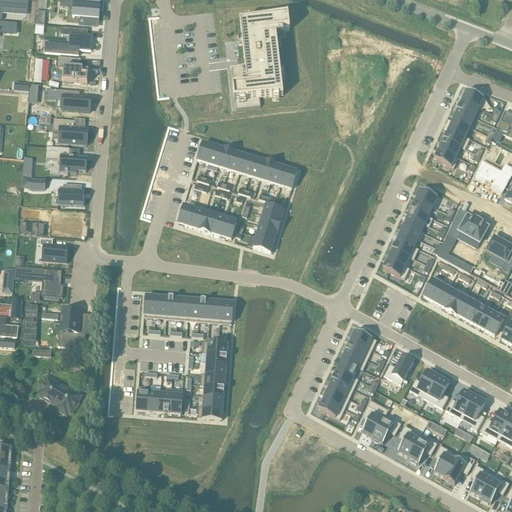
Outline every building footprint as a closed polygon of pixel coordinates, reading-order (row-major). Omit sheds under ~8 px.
[(0,0),(0,21),(2,21),(3,14),(1,14),(1,13),(1,10),(27,12),(27,7),(27,4),(28,4),(28,1),(27,1),(0,0)] [(61,0),(61,7),(73,9),(73,18),(86,19),(85,27),(95,28),(96,28),(96,23),(97,20),(99,20),(100,7),(86,6),(87,2),(67,0),(61,0)] [(35,12),(34,26),(44,27),(46,13),(35,12)] [(245,67),(231,69),(236,112),(260,109),(259,100),(283,97),(276,38),(283,37),(283,32),(290,32),(288,18),(240,24),(245,67)] [(0,23),(0,32),(16,34),(17,25),(0,23)] [(45,54),(44,55),(66,56),(79,57),(77,56),(78,52),(91,53),(92,39),(90,38),(87,38),(88,31),(62,29),(70,30),(69,36),(69,45),(51,44),(51,45),(51,47),(46,46),(46,50),(45,54)] [(57,58),(56,67),(64,68),(63,84),(87,86),(88,72),(80,71),(81,60),(57,58)] [(35,60),(34,83),(41,84),(43,60),(35,60)] [(29,86),(28,102),(37,102),(39,87),(29,86)] [(47,91),(47,100),(63,101),(63,112),(90,114),(90,108),(89,108),(90,101),(80,100),(80,94),(47,91)] [(466,92),(462,103),(479,111),(481,112),(486,101),(466,92)] [(462,103),(457,112),(474,120),(479,111),(462,103)] [(457,112),(452,122),(470,130),(474,120),(457,112)] [(53,127),(53,133),(55,133),(60,134),(59,145),(86,147),(87,140),(87,137),(87,132),(87,131),(84,131),(75,130),(75,123),(54,121),(53,127)] [(452,122),(448,132),(465,140),(466,140),(470,130),(452,122)] [(500,123),(492,140),(500,143),(504,135),(506,136),(508,137),(510,131),(511,132),(511,125),(511,127),(500,123)] [(448,132),(443,142),(461,150),(465,152),(470,142),(466,140),(465,140),(448,132)] [(443,142),(439,151),(456,160),(456,159),(461,150),(443,142)] [(491,143),(487,151),(491,154),(496,146),(491,143)] [(203,145),(197,163),(208,166),(214,147),(209,146),(209,147),(203,145)] [(214,147),(208,166),(219,169),(224,151),(223,151),(214,149),(215,147),(214,147)] [(46,148),(45,160),(57,161),(58,161),(57,164),(58,164),(60,164),(60,173),(65,174),(65,175),(68,175),(68,174),(76,175),(76,173),(86,173),(86,172),(87,163),(87,161),(78,161),(78,159),(69,158),(70,150),(46,148)] [(224,151),(219,169),(229,172),(234,154),(232,153),(224,151)] [(439,151),(434,162),(454,171),(459,160),(456,159),(456,160),(439,151)] [(234,154),(229,172),(239,175),(245,158),(235,155),(235,154),(234,154)] [(245,158),(239,175),(250,179),(255,160),(250,158),(250,159),(245,158)] [(255,160),(250,179),(260,182),(265,163),(265,164),(263,163),(255,161),(256,160),(255,160)] [(265,163),(260,182),(262,182),(270,185),(276,167),(265,163)] [(481,163),(474,179),(475,180),(483,184),(481,189),(482,189),(483,187),(489,191),(488,192),(489,193),(490,192),(501,197),(511,176),(511,174),(509,179),(482,164),(481,163)] [(276,167),(270,185),(281,188),(286,170),(276,167)] [(286,170),(281,188),(291,191),(295,179),(297,172),(292,171),(291,172),(286,170)] [(23,178),(23,188),(45,190),(45,180),(23,178)] [(59,192),(58,206),(83,208),(83,207),(84,198),(82,198),(81,198),(81,194),(82,187),(63,186),(63,188),(63,192),(59,192)] [(420,192),(415,202),(433,210),(435,211),(437,207),(440,201),(420,192)] [(415,202),(411,212),(428,220),(428,219),(433,210),(415,202)] [(265,209),(262,218),(281,224),(281,223),(280,223),(283,213),(266,207),(265,209)] [(21,208),(20,217),(36,219),(36,209),(21,208)] [(183,211),(178,227),(184,229),(184,227),(189,229),(195,211),(184,208),(183,211)] [(195,211),(189,229),(199,232),(199,233),(205,214),(196,211),(195,211)] [(410,213),(407,219),(425,227),(424,228),(429,230),(433,221),(428,219),(428,220),(411,212),(410,213)] [(205,214),(199,233),(210,236),(215,217),(205,214)] [(215,217),(210,236),(210,235),(219,238),(220,238),(219,239),(220,240),(226,221),(215,217)] [(53,218),(52,235),(79,238),(80,232),(81,233),(82,225),(80,225),(81,220),(71,219),(71,218),(63,218),(63,219),(53,218)] [(262,218),(259,229),(278,234),(278,231),(281,224),(262,218)] [(453,225),(447,237),(456,242),(460,235),(479,245),(488,229),(481,225),(482,224),(475,220),(474,222),(467,218),(461,229),(459,228),(459,227),(453,225)] [(407,219),(404,227),(421,235),(421,234),(424,228),(425,227),(407,219)] [(226,221),(220,240),(225,241),(225,240),(231,242),(236,224),(226,221)] [(43,236),(44,224),(20,222),(19,234),(43,236)] [(404,227),(400,234),(418,243),(417,243),(420,244),(424,235),(421,234),(421,235),(404,227)] [(259,229),(256,239),(274,244),(277,234),(278,235),(278,234),(259,229)] [(400,234),(397,242),(414,250),(417,244),(417,243),(418,243),(400,234)] [(256,239),(253,250),(272,255),(274,250),(272,250),(274,244),(256,239)] [(493,240),(486,253),(505,264),(501,271),(509,275),(511,270),(511,258),(509,257),(511,251),(511,249),(501,244),(502,243),(501,243),(500,244),(493,240)] [(40,241),(40,247),(44,247),(44,249),(42,263),(66,265),(68,249),(52,247),(53,242),(40,241)] [(397,242),(392,252),(409,260),(412,261),(411,261),(414,262),(419,252),(414,250),(397,242)] [(392,252),(388,262),(405,270),(407,271),(407,270),(411,263),(411,261),(412,261),(409,260),(392,252)] [(388,262),(383,272),(395,278),(404,282),(409,271),(407,270),(407,271),(405,270),(388,262)] [(15,272),(14,281),(19,281),(19,280),(44,282),(42,298),(62,300),(63,287),(59,287),(60,278),(58,278),(58,273),(62,273),(24,269),(15,269),(15,272)] [(5,271),(3,286),(13,286),(14,281),(15,272),(5,271)] [(435,278),(423,299),(432,303),(444,283),(435,278)] [(511,285),(505,282),(500,293),(507,297),(511,286),(511,285)] [(444,283),(432,303),(439,308),(449,291),(442,287),(444,283)] [(449,291),(439,308),(446,311),(446,312),(458,291),(458,290),(455,295),(449,291)] [(458,291),(446,312),(452,315),(456,317),(468,296),(458,291)] [(468,296),(456,317),(456,318),(457,317),(464,321),(474,302),(467,298),(468,296)] [(146,298),(144,320),(155,321),(157,299),(146,298)] [(157,299),(155,321),(166,322),(168,300),(157,299)] [(12,306),(11,320),(21,321),(22,302),(23,301),(12,300),(12,306)] [(168,300),(166,322),(177,323),(179,301),(168,300)] [(179,301),(177,323),(188,323),(189,301),(179,301)] [(189,301),(188,323),(198,324),(200,302),(199,302),(189,301)] [(200,302),(198,324),(209,325),(211,303),(200,302)] [(474,302),(464,321),(471,325),(481,306),(474,302)] [(211,303),(209,325),(220,326),(222,304),(211,303)] [(222,304),(220,326),(231,327),(233,305),(222,304)] [(481,306),(471,325),(478,329),(489,310),(481,306)] [(26,307),(24,348),(36,349),(38,307),(26,307)] [(489,310),(478,329),(482,331),(486,333),(496,314),(489,310)] [(61,327),(61,328),(62,328),(62,333),(69,334),(68,349),(67,349),(67,350),(87,351),(83,350),(85,336),(96,337),(98,317),(97,317),(97,326),(84,325),(85,317),(73,316),(73,312),(64,311),(63,319),(61,319),(63,319),(62,324),(61,324),(62,324),(62,327),(61,327)] [(496,314),(486,333),(494,338),(496,335),(503,321),(495,317),(496,314)] [(511,322),(507,332),(501,342),(510,347),(511,343),(511,322)] [(355,333),(350,343),(372,353),(377,343),(365,338),(355,333)] [(350,343),(346,353),(367,363),(372,353),(350,343)] [(203,344),(202,355),(227,357),(228,346),(217,345),(203,344)] [(346,353),(341,363),(363,373),(367,363),(346,353)] [(202,355),(202,356),(207,356),(206,366),(226,368),(227,357),(202,355)] [(390,367),(384,378),(401,388),(406,378),(406,377),(407,378),(411,371),(410,371),(410,370),(413,364),(402,358),(401,361),(396,370),(390,367)] [(341,363),(337,372),(358,383),(358,382),(354,380),(358,371),(363,373),(341,363)] [(201,376),(201,377),(225,379),(226,368),(206,366),(205,377),(201,376)] [(337,372),(332,382),(354,392),(358,383),(337,372)] [(416,382),(410,393),(426,402),(438,379),(433,376),(428,373),(422,384),(421,385),(416,382)] [(201,377),(200,388),(224,390),(225,379),(201,377)] [(73,393),(48,379),(38,397),(50,404),(51,403),(57,406),(55,411),(66,417),(68,414),(71,416),(76,407),(79,401),(71,396),(73,393)] [(438,379),(426,402),(442,411),(448,400),(443,397),(449,385),(447,384),(447,383),(441,379),(440,380),(439,379),(438,379)] [(332,382),(327,392),(349,402),(354,392),(332,382)] [(200,388),(205,388),(204,399),(223,400),(224,390),(200,388)] [(139,389),(137,414),(148,414),(150,390),(139,389)] [(150,390),(148,414),(159,415),(160,396),(150,395),(150,390)] [(160,396),(159,415),(169,416),(171,392),(170,396),(160,396)] [(171,392),(169,416),(181,417),(182,401),(183,393),(171,392)] [(323,401),(323,402),(345,412),(345,411),(349,402),(327,392),(323,401)] [(447,411),(446,413),(462,422),(474,399),(474,398),(464,393),(457,405),(452,402),(447,411)] [(198,409),(223,411),(223,400),(204,399),(203,409),(198,409)] [(474,399),(462,422),(472,427),(470,430),(476,434),(479,429),(484,420),(479,416),(485,405),(483,403),(483,402),(477,399),(476,400),(474,399)] [(323,402),(318,412),(340,422),(345,412),(323,402)] [(368,423),(361,435),(372,441),(385,418),(368,408),(365,414),(362,420),(368,423)] [(198,409),(197,420),(222,422),(223,411),(198,409)] [(483,430),(480,436),(486,439),(488,436),(498,442),(510,419),(500,413),(493,425),(488,422),(483,430)] [(385,418),(372,441),(374,442),(373,443),(380,446),(381,445),(383,446),(389,435),(395,438),(397,434),(398,432),(401,427),(385,418)] [(511,419),(510,419),(498,442),(511,449),(511,419)] [(404,443),(398,455),(408,461),(421,437),(405,428),(401,435),(398,440),(404,443)] [(421,437),(408,461),(410,462),(409,463),(416,466),(417,465),(419,466),(425,455),(431,458),(437,446),(421,437)] [(0,459),(11,461),(12,454),(10,454),(11,450),(7,450),(7,445),(0,441),(0,459)] [(440,463),(434,474),(443,480),(444,480),(443,481),(444,481),(457,457),(457,456),(456,457),(441,448),(440,449),(438,453),(434,460),(440,463)] [(457,457),(444,481),(454,487),(462,474),(467,477),(472,469),(475,463),(473,462),(469,459),(467,462),(457,457)] [(11,461),(0,459),(0,469),(9,471),(9,467),(11,467),(11,461)] [(476,483),(470,494),(480,500),(493,477),(477,468),(474,473),(470,479),(476,483)] [(9,471),(0,469),(0,480),(10,481),(10,475),(9,475),(9,471)] [(493,477),(480,500),(482,501),(481,502),(488,506),(489,505),(491,506),(497,494),(503,497),(506,492),(509,486),(493,477)] [(10,481),(0,480),(0,490),(7,491),(8,487),(9,487),(10,481)] [(7,491),(0,490),(0,500),(8,501),(8,495),(7,495),(7,491)]
